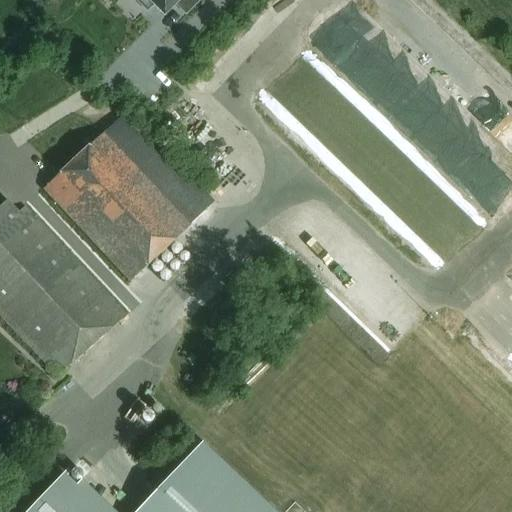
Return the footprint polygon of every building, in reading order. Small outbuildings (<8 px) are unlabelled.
[(135,0),(147,12),(154,5),(164,14),(178,0),(135,0)] [(66,161),(94,135),(80,120),(52,147),(66,161)] [(132,282),(194,224),(108,133),(46,191),(132,282)] [(0,210),(0,315),(59,378),(127,313),(29,208),(22,214),(12,203),(2,213),(0,210)] [(27,511),(269,511),(201,448),(140,511),(115,511),(82,480),(78,484),(68,475),(72,471),(69,468),(66,472),(27,511)]
